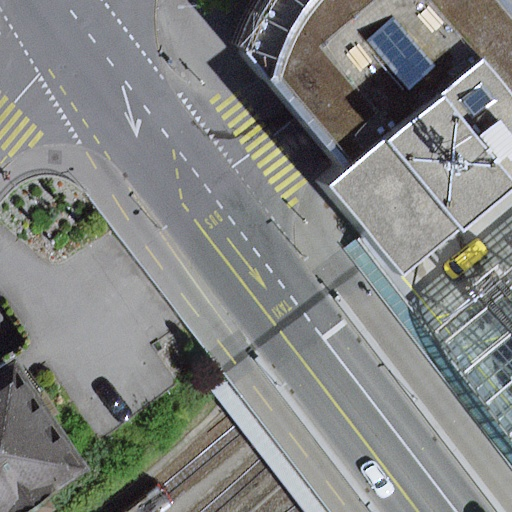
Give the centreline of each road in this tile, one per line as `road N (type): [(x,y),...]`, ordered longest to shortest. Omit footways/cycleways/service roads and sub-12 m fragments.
road 1 (tertiary): [(297,328),(73,16)]
road 2 (tertiary): [(297,328),(437,511)]
road 3 (residential): [(0,124),(73,16)]
